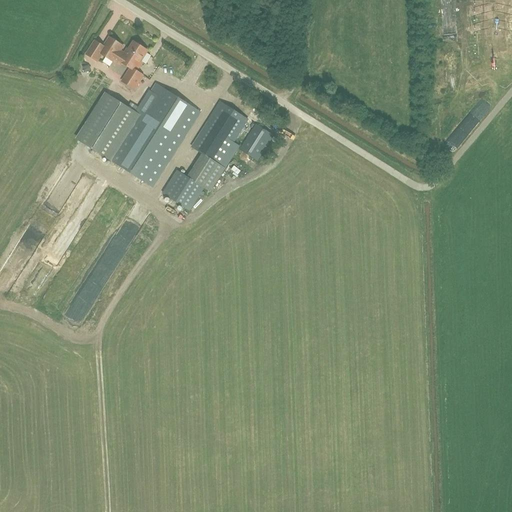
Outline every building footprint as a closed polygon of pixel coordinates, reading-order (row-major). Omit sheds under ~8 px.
[(475,32),(474,3),(462,4),(463,28),(457,28),(457,32),(475,32)] [(120,62),(125,54),(120,51),(123,46),(110,38),(103,49),(94,43),(87,55),(97,62),(102,54),(113,62),(114,61),(120,65),(122,63),(120,62)] [(122,63),(131,68),(122,82),(134,89),(143,76),(136,71),(142,63),(141,62),(148,51),(134,42),(126,55),(125,54),(120,62),(122,63)] [(157,84),(138,114),(108,95),(79,140),(153,187),(201,112),(157,84)] [(202,154),(187,177),(177,171),(163,194),(190,211),(204,188),(210,192),(225,169),(219,165),(248,120),(221,102),(192,148),(202,154)] [(273,136),(257,125),(241,150),(258,160),(273,136)] [(77,256),(87,262),(107,230),(97,223),(77,256)] [(76,261),(70,268),(77,274),(83,267),(76,261)] [(61,277),(58,285),(63,288),(66,279),(61,277)] [(89,333),(101,313),(94,308),(82,329),(89,333)]
